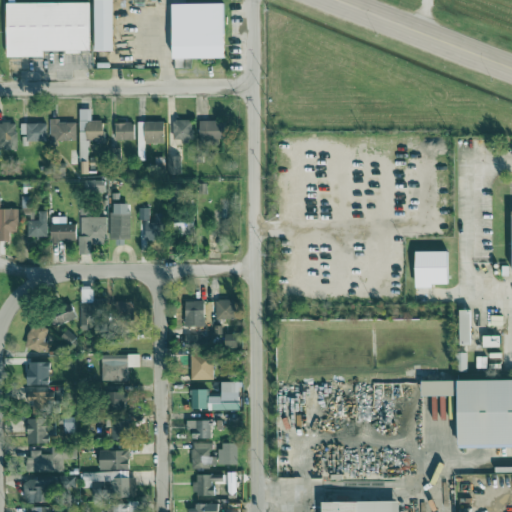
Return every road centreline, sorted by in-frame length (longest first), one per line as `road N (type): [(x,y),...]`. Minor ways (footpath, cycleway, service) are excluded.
road 1 (residential): [(255,511),(252,0)]
road 2 (residential): [(0,263),(40,272),(254,268)]
road 3 (residential): [(252,86),(0,88)]
road 4 (residential): [(161,511),(162,270)]
road 5 (primary): [(362,0),(511,62)]
